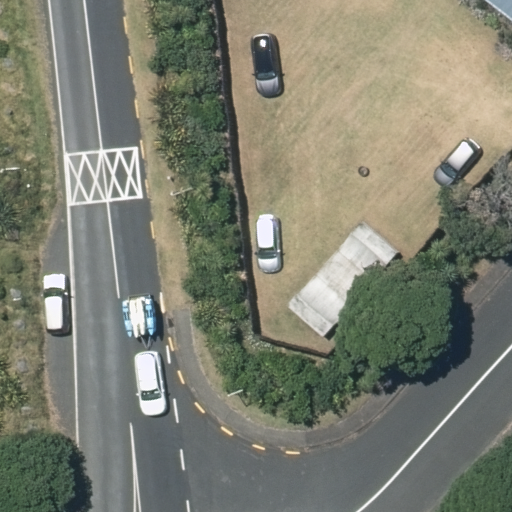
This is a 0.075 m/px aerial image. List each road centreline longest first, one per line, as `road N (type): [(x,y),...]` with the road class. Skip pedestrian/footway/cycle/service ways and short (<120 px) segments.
road 1 (residential): [(76,0),(133,511)]
road 2 (residential): [(511,344),(351,511)]
